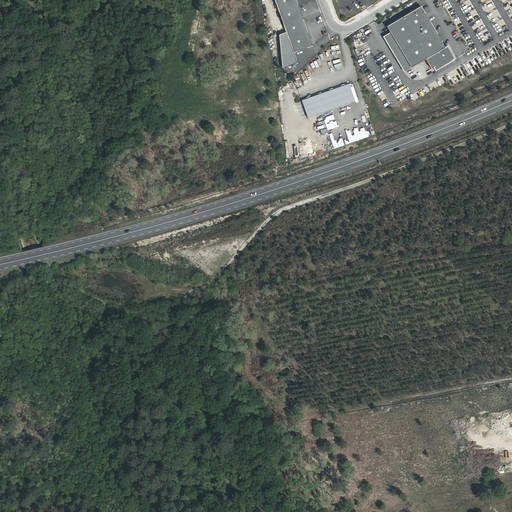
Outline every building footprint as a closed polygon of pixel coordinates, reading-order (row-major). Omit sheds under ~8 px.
[(274,0),(294,55),(313,48),(295,0),(274,0)] [(421,9),(387,29),(390,34),(397,46),(390,50),(394,58),(402,53),(412,70),(426,62),(432,71),(434,70),(439,67),(440,70),(455,61),(452,56),(450,57),(445,50),(421,9)] [(397,46),(390,34),(383,39),(404,75),(412,70),(402,53),(394,58),(390,50),(397,46)] [(340,45),(333,46),(336,60),(344,58),(340,45)] [(356,103),(350,85),(303,102),(309,119),(356,103)] [(330,113),(323,115),(328,131),(335,129),(330,113)] [(351,136),(334,140),(335,146),(352,143),(351,136)]
